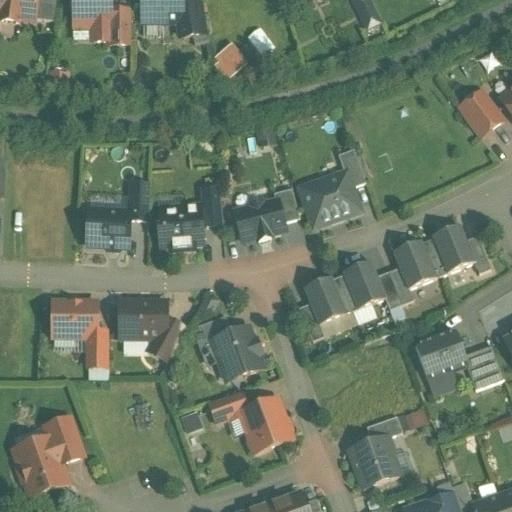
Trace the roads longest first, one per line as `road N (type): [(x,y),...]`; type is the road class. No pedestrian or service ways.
road 1 (residential): [(0,275),(116,283),(259,278)]
road 2 (residential): [(259,278),(487,190)]
road 3 (residential): [(259,278),(327,465)]
road 4 (residential): [(183,511),(327,465)]
